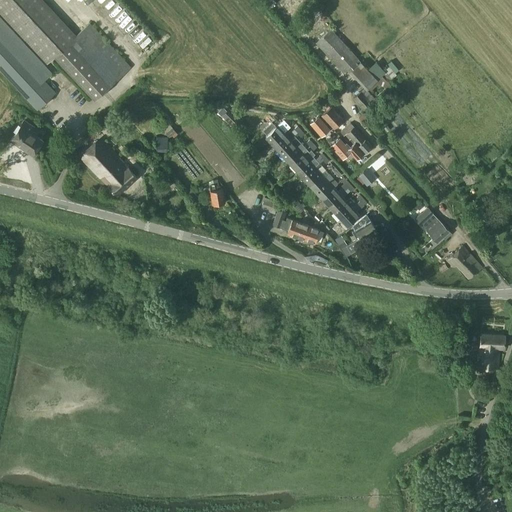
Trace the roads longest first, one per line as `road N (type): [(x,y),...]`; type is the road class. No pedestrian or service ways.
road 1 (tertiary): [(0,189),(426,291)]
road 2 (residential): [(506,293),(380,147)]
road 3 (unclassified): [(484,511),(482,441),(511,340)]
